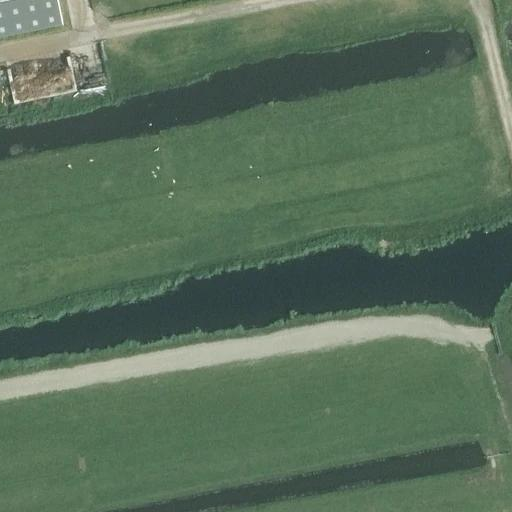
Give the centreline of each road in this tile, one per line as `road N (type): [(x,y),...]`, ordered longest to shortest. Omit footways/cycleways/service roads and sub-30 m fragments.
road 1 (track): [(284,0),(0,53)]
road 2 (track): [(476,0),(511,129)]
